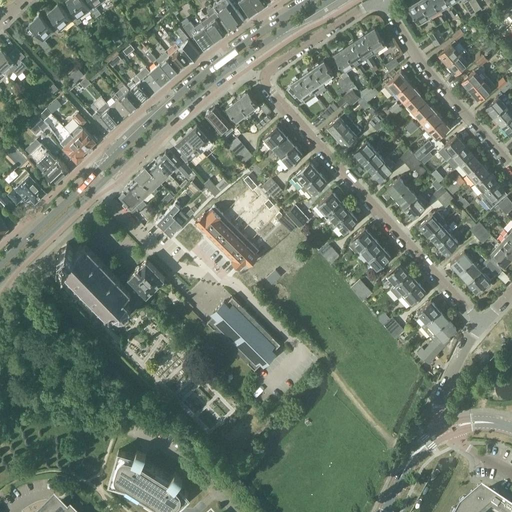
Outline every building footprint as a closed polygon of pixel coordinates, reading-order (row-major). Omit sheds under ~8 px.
[(72,19),(77,25),(82,21),(79,16),(90,9),(83,0),(66,0),(73,10),(68,14),(72,19)] [(92,13),(93,13),(96,17),(101,14),(98,10),(98,9),(95,5),(102,0),(86,0),(85,1),(90,9),(89,9),(92,13)] [(228,30),(212,7),(208,0),(204,3),(209,9),(207,11),(210,15),(202,21),(215,39),(228,30)] [(242,4),(239,0),(218,0),(214,4),(215,5),(212,7),(228,30),(244,18),(236,8),(242,4)] [(257,9),(250,0),(239,0),(242,4),(250,15),(257,9)] [(250,0),(257,9),(268,2),(266,0),(250,0)] [(430,15),(420,0),(417,0),(409,6),(419,22),(430,15)] [(434,0),(420,0),(430,15),(440,9),(434,0)] [(450,3),(448,0),(434,0),(440,9),(450,3)] [(476,11),(468,0),(463,3),(470,14),(476,11)] [(468,0),(476,11),(481,8),(475,0),(468,0)] [(68,14),(58,2),(47,11),(56,21),(51,26),(60,36),(65,32),(62,28),(72,19),(68,14)] [(511,18),(511,4),(496,19),(500,23),(509,15),(511,18)] [(33,36),(47,51),(52,47),(44,39),(54,30),(39,13),(29,23),(38,32),(33,36)] [(215,39),(202,21),(194,26),(190,21),(187,17),(181,22),(183,26),(200,50),(204,47),(215,39)] [(174,41),(190,59),(199,51),(189,39),(189,38),(179,26),(175,30),(180,36),(174,41)] [(365,34),(375,50),(386,43),(375,27),(365,34)] [(429,33),(431,36),(433,40),(441,34),(437,28),(429,33)] [(460,28),(452,35),(457,40),(464,33),(460,28)] [(144,31),(138,36),(143,42),(147,38),(147,35),(144,31)] [(375,50),(365,34),(355,40),(365,56),(375,50)] [(442,35),(440,36),(433,41),(436,45),(444,39),(442,35)] [(190,59),(174,41),(170,36),(166,39),(172,46),(166,51),(169,54),(180,68),(190,59)] [(355,40),(345,47),(355,63),(365,56),(355,40)] [(447,63),(460,52),(464,48),(459,42),(457,44),(455,40),(439,54),(447,63)] [(131,44),(123,50),(127,55),(134,49),(131,44)] [(355,63),(345,47),(334,54),(345,70),(355,63)] [(1,48),(0,48),(0,64),(4,69),(12,62),(16,66),(21,61),(12,51),(7,55),(1,48)] [(464,48),(460,52),(447,63),(456,73),(468,62),(468,61),(471,59),(468,55),(469,54),(464,48)] [(476,61),(487,51),(484,48),(480,51),(480,50),(472,57),(476,61)] [(156,59),(148,50),(145,52),(153,62),(156,59)] [(487,51),(476,61),(480,66),(487,59),(486,58),(492,53),(489,50),(487,51)] [(506,50),(503,53),(508,59),(511,55),(506,50)] [(180,68),(169,54),(159,62),(171,76),(180,68)] [(119,61),(115,56),(109,62),(113,66),(119,61)] [(385,65),(388,70),(399,63),(396,58),(385,65)] [(324,59),(313,67),(323,81),(328,77),(330,79),(332,77),(330,76),(334,74),(324,59)] [(96,69),(99,73),(107,67),(105,65),(107,63),(105,61),(96,69)] [(159,62),(150,70),(161,84),(171,76),(159,62)] [(70,75),(75,81),(84,73),(78,67),(70,75)] [(313,67),(302,74),(315,92),(325,85),(323,81),(313,67)] [(475,69),(463,80),(471,90),(487,75),(484,72),(485,70),(478,67),(475,69)] [(99,73),(96,69),(88,75),(91,79),(99,73)] [(161,84),(150,70),(141,78),(152,92),(161,84)] [(396,92),(409,80),(403,74),(404,74),(401,70),(388,82),(396,92)] [(363,97),(371,89),(368,85),(360,91),(356,86),(346,71),(341,75),(343,78),(350,89),(352,88),(356,92),(361,97),(363,97)] [(290,86),(287,88),(295,97),(297,95),(301,100),(303,99),(305,102),(316,95),(315,92),(302,74),(291,82),(292,82),(289,84),(290,86)] [(152,92),(141,78),(140,79),(137,75),(128,83),(142,100),(152,92)] [(487,75),(471,90),(479,99),(491,88),(495,85),(487,75)] [(499,88),(507,81),(503,77),(495,84),(499,88)] [(350,89),(343,78),(339,81),(346,92),(350,89)] [(409,80),(396,92),(404,101),(418,89),(415,85),(414,86),(409,80)] [(511,83),(508,80),(507,81),(499,88),(500,88),(503,92),(511,84),(511,83)] [(119,97),(130,110),(140,102),(124,84),(120,88),(124,92),(119,97)] [(371,89),(363,97),(367,101),(378,91),(374,87),(371,89)] [(352,88),(350,89),(346,92),(343,95),(347,100),(356,92),(352,88)] [(421,92),(418,89),(404,101),(412,110),(425,99),(420,93),(421,92)] [(237,99),(248,114),(253,110),(252,109),(257,104),(247,91),(237,99)] [(361,97),(356,92),(347,100),(351,105),(360,97),(361,97)] [(115,100),(109,105),(121,118),(130,110),(119,97),(115,93),(112,96),(115,100)] [(503,95),(501,93),(486,107),(494,116),(507,105),(511,101),(505,94),(503,95)] [(337,101),(344,110),(350,105),(342,96),(337,101)] [(248,114),(237,99),(226,107),(232,115),(228,118),(233,124),(237,120),(242,116),(244,117),(248,114)] [(425,99),(412,110),(421,119),(434,107),(431,104),(430,104),(425,99)] [(121,118),(109,105),(106,101),(96,109),(102,116),(98,119),(107,130),(111,126),(121,118)] [(334,102),(330,105),(334,110),(338,107),(334,102)] [(392,112),(399,105),(397,102),(389,108),(392,112)] [(334,110),(330,105),(318,116),(323,121),(334,110)] [(399,105),(392,112),(395,115),(402,108),(399,105)] [(511,110),(507,105),(494,116),(502,125),(511,116),(511,110)] [(206,113),(205,114),(217,128),(214,130),(221,138),(234,126),(228,119),(226,120),(216,109),(214,106),(210,109),(208,109),(206,111),(206,113)] [(434,107),(421,119),(429,128),(441,117),(436,111),(437,111),(434,107)] [(46,108),(39,115),(42,119),(50,112),(46,108)] [(71,131),(70,133),(86,149),(87,148),(89,148),(91,146),(91,144),(95,140),(83,127),(81,125),(86,121),(77,112),(72,117),(79,124),(78,125),(77,125),(75,125),(74,126),(73,127),(72,128),(72,129),(71,130),(71,131)] [(337,135),(352,122),(351,122),(353,120),(345,112),(340,116),(340,115),(328,126),(337,135)] [(38,114),(32,119),(42,130),(48,125),(42,119),(39,115),(38,114)] [(262,127),(271,118),(267,114),(258,122),(262,127)] [(373,126),(382,118),(378,114),(369,122),(373,126)] [(511,116),(502,125),(511,135),(511,133),(511,116)] [(446,123),(441,117),(429,128),(437,138),(451,126),(447,122),(446,123)] [(386,122),(382,118),(373,126),(377,130),(386,122)] [(42,130),(32,119),(26,124),(37,135),(42,130)] [(408,130),(416,124),(413,120),(405,126),(408,130)] [(352,122),(337,135),(346,145),(357,134),(361,130),(353,121),(352,122)] [(187,133),(201,150),(207,145),(208,146),(214,141),(209,136),(211,134),(202,123),(200,125),(199,124),(187,133)] [(418,127),(416,124),(408,130),(411,133),(418,127)] [(272,146),(285,135),(276,125),(264,136),(266,139),(265,140),(271,147),(273,146),(272,146)] [(86,149),(70,133),(60,142),(77,160),(84,153),(83,152),(86,149)] [(201,150),(187,133),(176,143),(183,151),(182,152),(187,158),(188,156),(190,158),(196,153),(197,153),(201,150)] [(453,154),(465,144),(456,134),(444,145),(453,154)] [(294,144),(285,135),(272,146),(273,146),(275,148),(273,150),(275,151),(276,150),(281,156),(294,144)] [(237,137),(235,138),(228,144),(228,145),(231,149),(241,141),(237,137)] [(363,161),(375,150),(366,140),(355,151),(363,161)] [(414,153),(420,159),(435,146),(429,140),(414,153)] [(245,146),(241,141),(231,149),(235,154),(245,146)] [(30,153),(41,165),(44,168),(42,169),(54,181),(60,177),(61,178),(64,174),(63,173),(68,168),(56,156),(56,157),(41,142),(30,153)] [(302,154),(294,144),(281,156),(283,158),(282,159),(284,161),(285,160),(290,165),(302,154)] [(465,144),(453,154),(461,163),(473,153),(465,144)] [(248,150),(245,146),(235,154),(239,158),(248,150)] [(405,162),(414,154),(409,149),(401,157),(405,162)] [(167,151),(157,160),(169,173),(177,165),(185,174),(182,177),(186,181),(196,173),(188,164),(186,166),(171,150),(168,152),(167,151)] [(252,154),(248,150),(239,158),(243,162),(252,154)] [(375,150),(363,161),(372,170),(384,159),(375,150)] [(480,161),(473,153),(461,163),(468,172),(480,161)] [(414,154),(405,162),(409,166),(417,158),(414,154)] [(384,159),(372,170),(381,180),(392,169),(395,167),(396,163),(393,161),(392,162),(387,156),(384,159)] [(421,162),(417,158),(409,166),(413,170),(415,168),(414,168),(419,164),(421,162)] [(157,160),(148,168),(160,181),(169,173),(157,160)] [(301,187),(318,171),(309,161),(291,178),(295,183),(296,181),(301,187)] [(480,161),(468,172),(466,174),(474,183),(489,170),(480,161)] [(419,165),(419,164),(414,168),(415,168),(420,175),(426,169),(423,166),(419,165)] [(160,181),(148,168),(146,165),(136,175),(138,177),(151,190),(154,193),(155,195),(159,191),(157,190),(158,189),(155,186),(160,181)] [(28,199),(32,203),(40,195),(43,195),(45,193),(45,190),(46,190),(26,169),(12,183),(15,186),(8,193),(17,202),(22,197),(25,201),(28,199)] [(496,179),(489,170),(474,183),(482,192),(496,179)] [(318,171),(301,187),(300,188),(304,192),(305,191),(310,196),(327,181),(318,171)] [(138,177),(130,185),(143,198),(151,190),(138,177)] [(202,188),(204,186),(194,177),(190,182),(200,191),(202,188)] [(266,190),(275,181),(271,177),(262,185),(266,190)] [(396,197),(408,186),(399,177),(388,187),(396,197)] [(204,183),(206,185),(213,193),(215,195),(220,190),(210,178),(204,183)] [(438,198),(446,190),(442,186),(436,178),(433,181),(438,186),(436,188),(437,190),(433,194),(438,198)] [(496,179),(482,192),(480,193),(484,197),(482,198),(490,207),(505,194),(502,191),(504,188),(496,179)] [(275,181),(266,190),(270,194),(279,186),(275,181)] [(143,198),(130,185),(121,193),(124,197),(121,200),(135,214),(139,211),(134,206),(136,204),(140,208),(147,202),(143,198)] [(206,185),(204,186),(202,188),(206,193),(207,193),(208,193),(209,195),(213,193),(206,185)] [(279,186),(270,194),(274,198),(283,190),(279,186)] [(416,196),(408,186),(396,197),(405,206),(417,196),(416,196)] [(324,215),(340,200),(332,190),(319,202),(315,205),(324,215)] [(446,190),(438,198),(442,202),(450,194),(446,190)] [(0,191),(0,199),(5,205),(9,200),(0,191)] [(173,195),(170,192),(165,197),(161,201),(164,204),(168,200),(173,195)] [(417,196),(405,206),(414,216),(425,206),(429,202),(420,193),(416,196),(417,196)] [(454,199),(450,194),(442,202),(445,207),(454,199)] [(502,209),(511,201),(507,196),(498,204),(502,209)] [(163,214),(155,222),(163,229),(176,215),(174,214),(181,206),(178,203),(179,202),(177,200),(176,201),(175,201),(163,214)] [(349,209),(340,200),(324,215),(327,218),(328,218),(334,224),(337,221),(336,221),(349,209)] [(511,207),(511,201),(502,209),(506,213),(511,207)] [(211,208),(202,217),(205,221),(212,228),(217,223),(227,214),(227,213),(218,203),(212,209),(211,208)] [(293,218),(302,211),(295,204),(287,212),(293,218)] [(358,219),(349,209),(336,221),(337,221),(339,223),(337,225),(339,226),(340,225),(345,230),(358,219)] [(176,215),(163,229),(171,237),(184,223),(187,219),(189,217),(181,210),(176,215)] [(302,211),(293,218),(299,226),(302,223),(299,219),(304,214),(302,211)] [(441,223),(432,213),(421,224),(430,234),(441,223)] [(217,223),(212,228),(221,236),(229,229),(235,222),(227,214),(217,223)] [(474,227),(476,224),(469,216),(466,218),(474,227)] [(441,223),(430,234),(438,243),(450,232),(449,232),(453,229),(445,220),(441,223)] [(479,221),(476,224),(474,227),(470,229),(474,234),(483,226),(479,221)] [(229,229),(221,236),(230,245),(234,241),(244,231),(235,222),(229,229)] [(487,230),(483,226),(474,234),(478,238),(487,230)] [(361,248),(373,236),(365,227),(352,238),(354,240),(353,242),(354,244),(356,243),(361,248)] [(487,230),(478,238),(482,242),(491,234),(487,230)] [(234,241),(230,245),(233,249),(236,252),(238,254),(243,250),(252,240),(244,231),(234,241)] [(498,239),(497,239),(511,252),(511,235),(508,231),(504,236),(505,237),(501,241),(498,239)] [(459,242),(450,232),(438,243),(447,253),(459,242)] [(382,246),(373,236),(361,248),(363,250),(361,252),(363,253),(365,252),(369,257),(382,246)] [(498,242),(497,243),(495,245),(496,247),(492,252),(506,265),(511,257),(511,252),(497,239),(496,240),(498,242)] [(238,254),(237,255),(247,264),(252,259),(253,259),(254,261),(264,251),(252,240),(243,250),(238,254)] [(322,254),(331,246),(327,242),(318,250),(322,254)] [(69,258),(59,267),(94,303),(119,278),(85,243),(75,252),(68,244),(61,250),(69,258)] [(335,250),(331,246),(322,254),(326,259),(335,250)] [(382,246),(369,257),(366,260),(369,263),(370,261),(372,263),(373,262),(378,267),(391,256),(382,246)] [(339,255),(335,250),(326,259),(330,263),(339,255)] [(460,272),(472,261),(468,256),(469,254),(468,252),(466,254),(464,251),(451,262),(460,272)] [(472,261),(460,272),(469,282),(492,261),(488,257),(484,262),(487,264),(481,270),(476,265),(478,264),(476,262),(475,263),(472,261)] [(119,278),(94,303),(100,309),(96,312),(108,325),(112,321),(113,323),(113,322),(115,324),(121,319),(115,313),(120,316),(127,315),(165,277),(147,258),(129,276),(125,272),(121,276),(119,278)] [(396,283),(409,271),(400,261),(382,277),(386,282),(388,282),(392,286),(396,283)] [(492,261),(469,282),(477,292),(483,286),(486,289),(488,288),(491,286),(492,283),(489,281),(490,280),(485,275),(486,274),(485,272),(483,273),(482,271),(485,268),(488,272),(492,269),(498,274),(501,269),(492,261)] [(275,266),(266,275),(272,282),(281,273),(275,266)] [(409,271),(396,283),(405,292),(417,281),(409,271)] [(354,291),(364,283),(360,279),(351,287),(354,291)] [(426,290),(417,281),(405,292),(407,294),(406,296),(407,297),(408,296),(413,302),(426,290)] [(364,283),(354,291),(359,296),(368,288),(364,283)] [(372,292),(368,288),(359,296),(362,300),(372,292)] [(255,369),(261,363),(263,365),(277,352),(274,350),(280,343),(273,336),(240,303),(233,296),(226,302),(224,299),(211,313),(213,315),(207,321),(214,329),(248,362),(247,362),(255,369)] [(427,321),(439,309),(431,300),(418,311),(420,314),(419,315),(420,317),(422,315),(427,321)] [(439,309),(427,321),(421,326),(430,335),(448,319),(439,309)] [(387,328),(396,320),(392,316),(383,324),(387,328)] [(448,319),(430,335),(433,339),(424,349),(422,347),(417,352),(429,363),(450,339),(448,337),(457,329),(448,319)] [(400,325),(396,320),(387,328),(391,333),(400,325)] [(404,329),(400,325),(391,333),(395,337),(404,329)] [(204,372),(212,380),(217,375),(209,367),(204,372)] [(139,495),(157,467),(144,458),(146,453),(145,452),(145,451),(139,447),(138,449),(137,448),(134,454),(118,450),(109,482),(116,484),(124,489),(133,492),(139,495)] [(171,476),(157,467),(139,495),(145,499),(152,506),(160,511),(170,511),(178,506),(181,502),(190,495),(179,482),(183,477),(182,477),(183,475),(177,471),(176,472),(175,471),(171,476)] [(511,511),(510,511),(482,492),(459,511),(511,511)]
